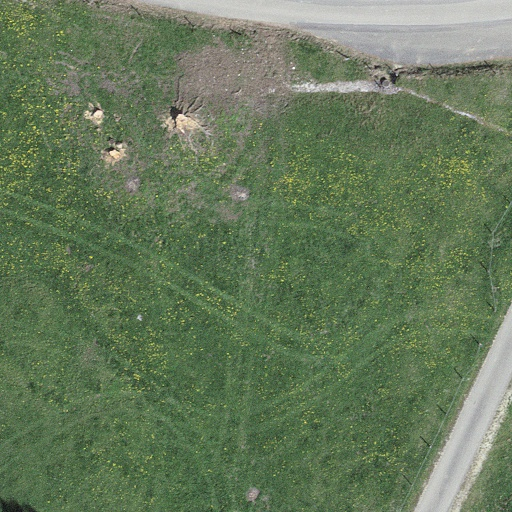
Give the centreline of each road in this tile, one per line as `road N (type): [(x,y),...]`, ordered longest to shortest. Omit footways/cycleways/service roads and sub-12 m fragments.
road 1 (unclassified): [(234,0),(416,43),(511,33)]
road 2 (track): [(511,368),(437,511)]
